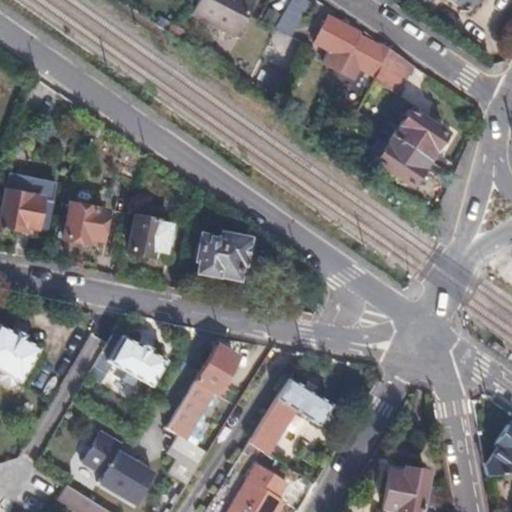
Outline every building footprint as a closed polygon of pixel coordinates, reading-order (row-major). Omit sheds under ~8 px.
[(251,0),(198,0),(190,17),(233,40),(253,0),(251,0)] [(442,0),(464,14),(473,0),(442,0)] [(276,31),(289,38),(300,17),(286,11),(276,31)] [(327,19),(314,45),(345,61),(350,52),(359,57),(366,43),(357,37),(358,35),(327,19)] [(361,75),(372,81),(387,51),(377,44),(361,75)] [(387,51),(372,81),(397,92),(414,69),(387,51)] [(391,137),(425,159),(443,134),(408,111),(391,137)] [(23,112),(12,139),(29,146),(40,119),(23,112)] [(384,170),(405,184),(408,185),(425,159),(391,137),(385,146),(375,139),(364,156),(384,170)] [(114,175),(134,184),(146,157),(124,141),(114,175)] [(399,194),(405,184),(384,170),(378,179),(399,194)] [(55,182),(7,174),(0,213),(0,226),(22,231),(23,227),(35,229),(35,226),(47,229),(55,182)] [(70,205),(62,239),(85,243),(86,238),(97,240),(102,211),(70,205)] [(134,219),(128,251),(150,256),(151,251),(164,254),(169,226),(134,219)] [(219,241),(199,238),(195,263),(197,263),(196,272),(236,279),(239,266),(242,267),(243,263),(248,259),(249,252),(245,248),(246,243),(220,238),(219,241)] [(0,373),(16,383),(37,349),(20,339),(22,336),(13,331),(11,333),(0,326),(0,373)] [(120,337),(106,362),(147,386),(163,361),(120,337)] [(165,428),(178,437),(184,440),(196,418),(232,357),(218,349),(224,339),(219,338),(165,428)] [(287,382),(276,399),(315,423),(325,406),(287,382)] [(184,440),(196,447),(208,425),(196,418),(184,440)] [(511,475),(511,431),(504,426),(490,445),(495,449),(484,466),(485,477),(511,475)] [(121,444),(100,431),(82,461),(102,474),(97,482),(134,505),(154,472),(117,451),(121,444)] [(206,454),(196,447),(184,440),(178,437),(168,454),(177,460),(169,473),(187,484),(206,454)] [(258,466),(227,511),(273,511),(281,501),(276,497),(285,484),(258,466)] [(417,511),(418,511),(424,511),(450,511),(445,481),(423,477),(424,474),(399,469),(399,473),(386,471),(380,507),(384,508),(383,511),(417,511)] [(56,501),(74,511),(108,511),(66,485),(56,501)]
